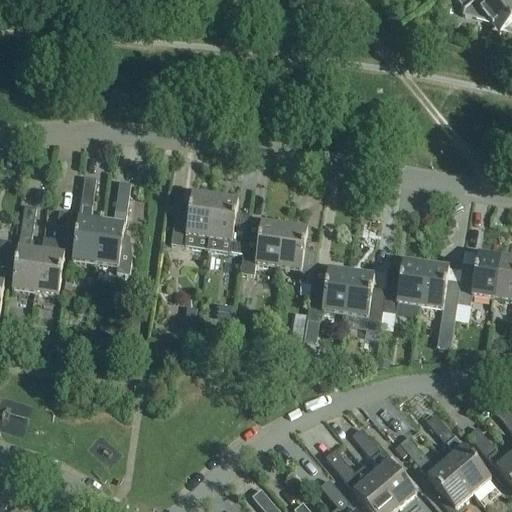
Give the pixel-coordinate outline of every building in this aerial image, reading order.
[(462,19),(511,33),(511,30),(511,3),(509,0),(458,0),(456,2),(464,13),(462,19)] [(72,266),(96,269),(102,227),(90,225),(91,213),(92,213),(96,184),(85,182),(72,266)] [(132,264),(130,242),(124,238),(131,190),(119,188),(115,218),(114,229),(102,227),(96,269),(117,272),(116,278),(130,280),(132,264)] [(171,249),(208,254),(215,202),(192,198),(190,210),(177,208),(171,249)] [(208,254),(243,260),(247,237),(250,219),(236,217),(238,205),(215,202),(208,254)] [(12,294),(35,298),(42,256),(30,254),(36,212),(25,210),(12,294)] [(42,256),(35,298),(58,301),(65,259),(71,217),(59,215),(55,244),(43,243),(42,256)] [(256,269),(278,273),(284,230),(261,227),(259,239),(247,237),(243,260),(240,278),(254,280),(256,269)] [(299,287),(312,288),(313,288),(313,284),(319,248),(305,246),(307,234),(284,230),(278,273),(301,276),(299,287)] [(0,317),(11,246),(0,244),(0,317)] [(463,269),(460,287),(457,309),(470,311),(472,301),(495,304),(501,262),(478,258),(476,271),(463,269)] [(511,263),(501,262),(495,304),(511,306),(511,263)] [(397,308),(420,312),(426,270),(403,266),(401,278),(388,276),(385,295),(379,335),(380,335),(392,337),(394,319),(395,319),(397,308)] [(457,309),(460,287),(447,285),(449,273),(426,270),(420,312),(442,315),(441,326),(442,326),(455,328),(457,309)] [(322,316),(345,320),(351,278),(328,274),(326,286),(313,284),(313,288),(312,288),(307,325),(321,327),(322,316)] [(380,336),(380,335),(379,335),(385,295),(372,293),(374,281),(351,278),(345,320),(368,323),(366,334),(380,336)] [(194,335),(196,324),(185,323),(184,334),(194,335)] [(453,340),(455,328),(442,326),(440,338),(453,340)] [(316,347),(317,339),(305,337),(304,345),(316,347)] [(199,351),(210,353),(212,342),(200,340),(199,351)] [(122,369),(125,353),(108,351),(106,366),(122,369)] [(511,437),(511,419),(504,410),(495,417),(511,437)] [(427,427),(446,450),(447,450),(455,442),(436,419),(427,427)] [(511,455),(510,453),(501,460),(477,432),(468,440),(496,473),(511,491),(511,455)] [(380,474),(371,481),(397,511),(400,511),(416,499),(362,434),(353,441),(380,474)] [(458,511),(473,499),(445,467),(437,474),(409,442),(400,450),(408,458),(453,511),(458,511)] [(455,459),(445,467),(473,499),(491,484),(455,442),(447,450),(455,459)] [(400,450),(396,454),(403,462),(408,458),(400,450)] [(397,511),(371,481),(363,472),(355,479),(335,456),(326,464),(366,511),(397,511)] [(352,511),(329,485),(320,493),(336,511),(352,511)] [(260,511),(275,511),(261,494),(252,502),(260,511)]
